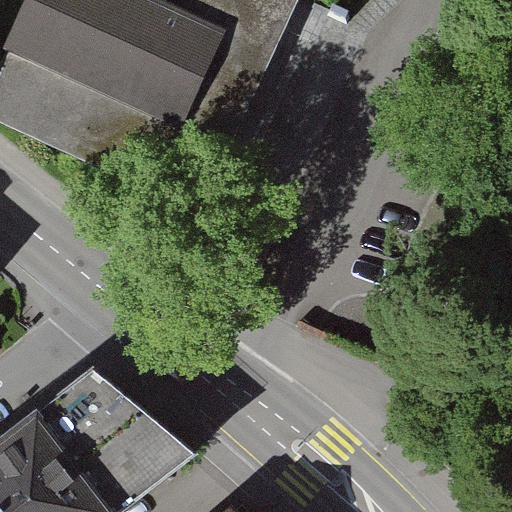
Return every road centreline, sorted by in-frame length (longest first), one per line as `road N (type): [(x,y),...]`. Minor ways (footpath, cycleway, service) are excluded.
road 1 (tertiary): [(371,511),(106,293)]
road 2 (residential): [(0,393),(77,329),(106,293)]
road 3 (tertiary): [(106,293),(0,207)]
